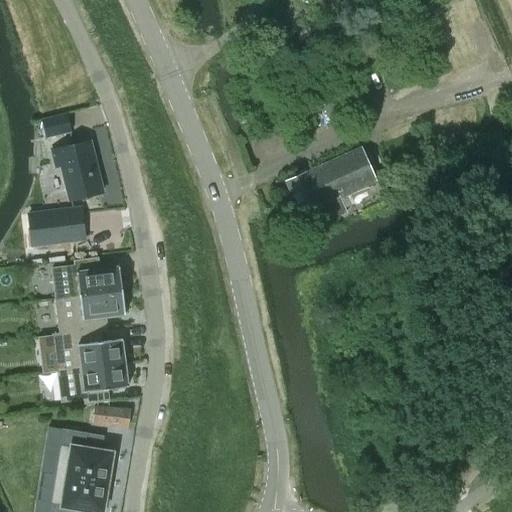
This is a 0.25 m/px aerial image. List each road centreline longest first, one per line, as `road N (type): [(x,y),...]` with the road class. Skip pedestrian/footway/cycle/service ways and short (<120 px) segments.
road 1 (tertiary): [(278,511),(277,454),(213,187),(135,0)]
road 2 (unclassified): [(132,511),(155,359),(152,283),(100,81),(60,0)]
